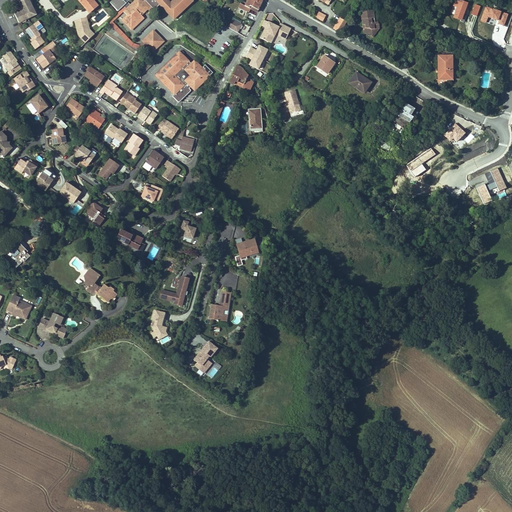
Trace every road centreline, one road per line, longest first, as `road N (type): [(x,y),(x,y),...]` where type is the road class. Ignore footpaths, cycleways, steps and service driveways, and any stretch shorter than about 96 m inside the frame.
road 1 (residential): [(279,0),(439,100),(500,127)]
road 2 (residential): [(154,136),(191,167),(209,110),(264,0)]
road 3 (residential): [(61,98),(41,128),(44,145),(101,187),(120,183),(154,136)]
